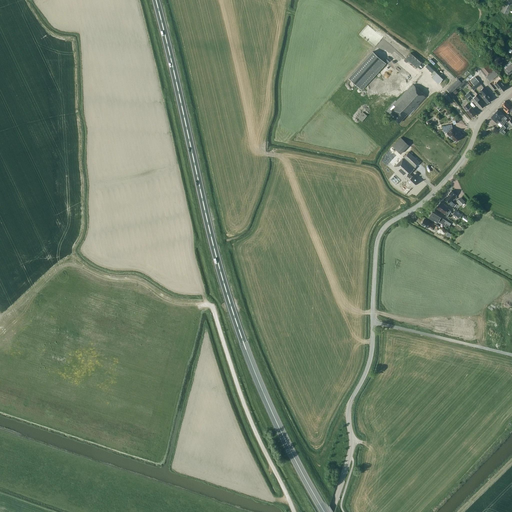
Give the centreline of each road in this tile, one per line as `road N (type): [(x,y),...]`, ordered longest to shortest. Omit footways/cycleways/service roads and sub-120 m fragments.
road 1 (trunk): [(324,511),(271,412),(235,318),(155,0)]
road 2 (tertiary): [(330,511),(352,445),(349,405),(372,347),(377,238),(446,181),(482,117),(511,88)]
road 3 (track): [(294,511),(244,406),(213,309),(200,306)]
